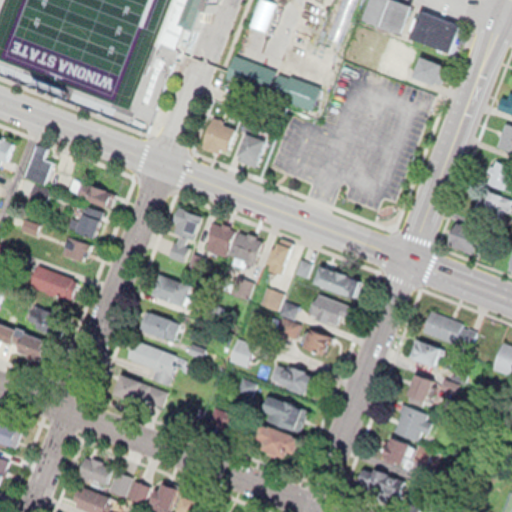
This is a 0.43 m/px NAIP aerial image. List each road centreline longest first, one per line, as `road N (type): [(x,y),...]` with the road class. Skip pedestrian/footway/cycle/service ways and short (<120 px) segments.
road 1 (residential): [(224,0),(31,511)]
road 2 (tertiary): [(406,258),(0,100)]
road 3 (residential): [(328,511),(0,382)]
road 4 (primary): [(406,258),(507,0)]
road 5 (residential): [(310,511),(406,258)]
